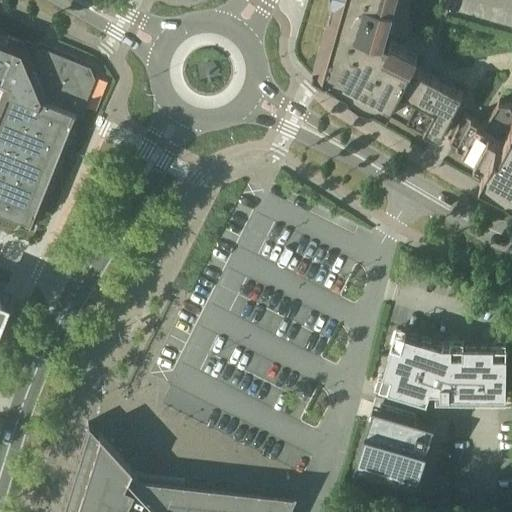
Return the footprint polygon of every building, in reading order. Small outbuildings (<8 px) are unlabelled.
[(376,99),(442,135),(443,134),(440,132),(463,91),(412,63),(418,53),(384,35),(394,0),(331,0),(313,65),(349,85),(350,89),(360,96),(371,100),(376,99)] [(0,79),(3,81),(0,89),(0,206),(25,217),(31,219),(34,211),(45,185),(49,175),(56,160),(60,150),(66,135),(70,125),(75,113),(80,115),(89,95),(96,76),(91,63),(72,56),(52,48),(45,51),(41,42),(27,48),(26,46),(0,34),(0,79)] [(511,102),(511,100),(499,99),(484,122),(464,111),(463,112),(464,113),(451,138),(448,136),(447,137),(511,172),(511,102)] [(392,373),(388,386),(427,398),(430,387),(441,387),(441,392),(507,393),(507,352),(494,352),(494,343),(451,342),(405,331),(401,343),(392,341),(383,370),(392,373)] [(353,468),(415,487),(435,421),(379,404),(372,422),(367,421),(353,468)] [(96,431),(87,421),(58,511),(282,511),(293,488),(172,475),(172,473),(142,470),(133,467),(127,461),(96,427),(96,431)] [(427,490),(427,502),(448,502),(448,477),(435,477),(435,490),(427,490)]
